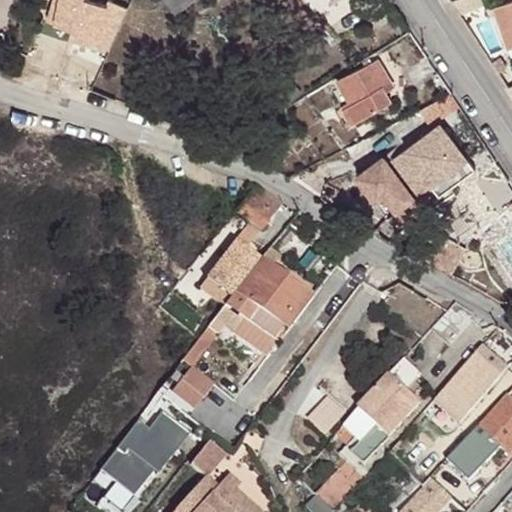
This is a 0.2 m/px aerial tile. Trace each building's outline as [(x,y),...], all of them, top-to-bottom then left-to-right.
[(69,0),(64,24),(105,33),(111,6),(84,0),(69,0)] [(479,0),(453,0),(452,1),(460,12),(481,5),(479,0)] [(511,0),(490,10),(506,51),(511,48),(511,0)] [(386,92),(395,87),(379,57),(340,79),(349,97),(335,106),(346,126),(391,101),(386,92)] [(391,158),(400,171),(414,161),(431,184),(450,171),(469,158),(443,122),(391,158)] [(382,157),(356,177),(374,202),(382,195),(395,211),(413,198),(382,157)] [(477,169),(469,158),(450,171),(431,184),(440,196),(477,169)] [(414,161),(400,171),(418,195),(431,184),(414,161)] [(284,203),(254,183),(234,208),(264,230),(284,203)] [(382,195),(374,202),(386,218),(395,211),(382,195)] [(315,223),(297,212),(289,223),(305,235),(315,223)] [(208,280),(232,297),(262,257),(240,240),(208,280)] [(424,258),(445,269),(454,254),(433,242),(424,258)] [(461,258),(454,254),(445,269),(452,273),(461,258)] [(262,257),(232,297),(226,305),(245,317),(279,340),(289,327),(281,321),(307,288),(262,257)] [(289,327),(315,294),(307,288),(281,321),(289,327)] [(476,318),(455,302),(428,331),(447,349),(476,318)] [(245,317),(226,305),(211,324),(219,331),(256,361),(265,350),(237,328),(245,317)] [(219,331),(211,324),(185,358),(189,361),(193,365),(219,331)] [(473,356),(496,374),(506,364),(483,344),(473,356)] [(454,379),(478,399),(498,376),(496,374),(473,356),(454,379)] [(193,365),(189,361),(174,382),(194,398),(210,378),(193,365)] [(416,378),(404,361),(393,369),(406,386),(416,378)] [(383,379),(366,397),(350,415),(369,431),(346,455),(359,466),(414,408),(383,379)] [(511,448),(511,401),(505,396),(461,446),(473,457),(493,434),(511,450),(511,448)] [(154,415),(146,408),(108,458),(120,468),(112,479),(129,492),(188,417),(166,400),(154,415)] [(229,446),(210,430),(189,457),(207,473),(229,446)] [(410,472),(425,453),(405,437),(390,456),(410,472)] [(458,473),(473,457),(461,446),(447,462),(458,473)] [(359,466),(346,455),(342,459),(344,461),(355,470),(359,466)] [(297,511),(331,511),(362,477),(355,470),(344,461),(297,511)] [(486,472),(479,479),(487,487),(498,475),(486,472)] [(260,511),(262,510),(224,476),(218,483),(207,473),(180,503),(189,511),(260,511)] [(509,511),(500,503),(492,511),(509,511)]
